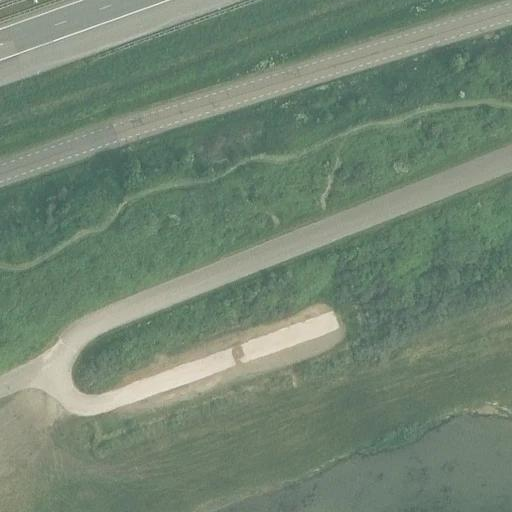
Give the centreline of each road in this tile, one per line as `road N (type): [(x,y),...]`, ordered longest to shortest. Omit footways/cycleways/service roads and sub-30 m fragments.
road 1 (unclassified): [(0,177),(511,13)]
road 2 (trunk): [(0,45),(127,0)]
